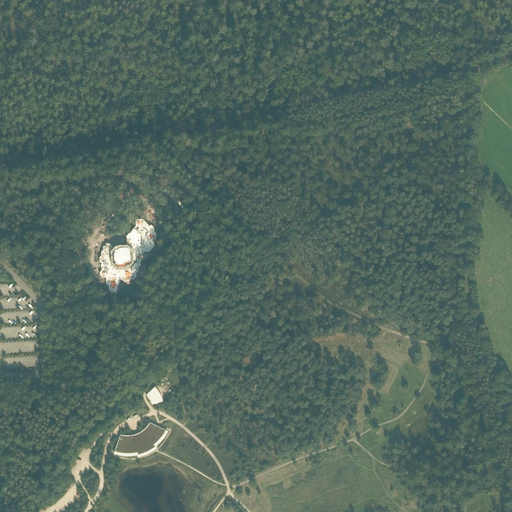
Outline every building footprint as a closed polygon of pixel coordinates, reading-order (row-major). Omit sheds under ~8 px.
[(101,256),(99,259),(99,262),(102,265),(102,270),(100,272),(100,276),(103,278),(106,278),(106,284),(109,286),(109,290),(111,292),(115,292),(117,289),(117,286),(119,284),(119,281),(122,280),(124,283),(128,283),(130,280),(133,280),(135,278),(135,274),(138,272),(137,268),(140,266),(139,262),(142,260),(142,255),(144,253),(149,252),(153,247),(153,242),(156,239),(156,234),(154,233),(154,228),(151,226),(150,227),(148,225),(142,220),(135,220),(135,227),(126,238),(127,239),(127,246),(130,249),(129,251),(126,249),(118,249),(114,254),(114,252),(114,253),(114,251),(113,249),(111,250),(111,247),(109,244),(105,245),(103,247),(103,251),(101,253),(101,256)] [(34,353),(29,357),(33,362),(37,358),(34,353)] [(259,388),(263,380),(257,377),(253,385),(259,388)] [(153,390),(146,395),(147,396),(147,397),(148,397),(148,398),(149,398),(149,399),(149,400),(150,400),(150,401),(151,402),(151,403),(151,404),(152,405),(160,402),(160,401),(159,400),(159,399),(159,398),(158,397),(158,396),(157,395),(157,394),(156,394),(156,393),(155,392),(154,391),(154,390),(153,390)] [(120,436),(115,453),(115,452),(116,452),(117,453),(118,453),(119,453),(120,453),(121,453),(122,454),(123,454),(124,454),(125,454),(126,454),(127,454),(128,454),(129,454),(130,454),(131,454),(132,454),(133,454),(133,453),(136,452),(137,457),(138,457),(138,455),(140,455),(141,455),(142,454),(143,454),(144,454),(144,453),(145,453),(146,453),(147,452),(148,452),(149,451),(150,450),(151,450),(152,449),(153,449),(155,447),(155,448),(156,448),(153,445),(154,444),(155,443),(156,443),(157,443),(157,442),(158,441),(159,441),(159,440),(160,439),(160,438),(161,438),(162,437),(162,436),(163,436),(163,435),(164,434),(164,433),(165,432),(166,432),(150,423),(150,424),(149,425),(148,426),(148,427),(147,428),(146,429),(145,430),(144,431),(143,432),(142,432),(141,433),(140,434),(139,434),(138,435),(137,435),(136,435),(136,436),(135,436),(134,436),(133,436),(132,437),(131,437),(130,437),(129,437),(128,437),(127,437),(126,437),(125,437),(124,437),(123,436),(122,436),(121,436),(120,436)]
